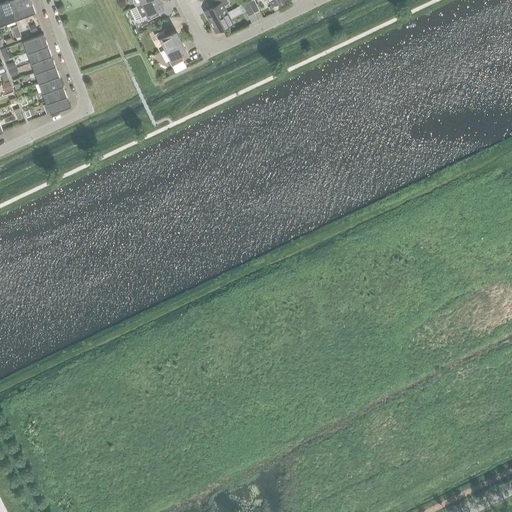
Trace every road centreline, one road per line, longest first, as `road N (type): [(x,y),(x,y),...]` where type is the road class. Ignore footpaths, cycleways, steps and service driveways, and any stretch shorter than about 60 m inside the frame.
road 1 (track): [(0,393),(511,147)]
road 2 (residential): [(46,0),(83,96),(81,112),(0,153)]
road 3 (residential): [(313,2),(215,49),(201,40),(181,0)]
